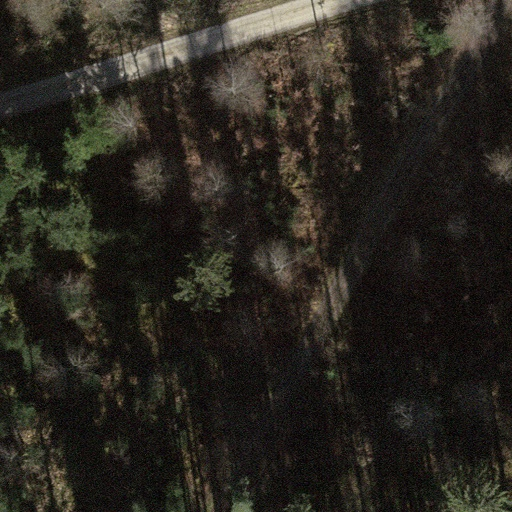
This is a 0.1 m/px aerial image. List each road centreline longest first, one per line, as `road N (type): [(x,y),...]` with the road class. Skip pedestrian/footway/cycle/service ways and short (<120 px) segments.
road 1 (track): [(227,511),(496,0)]
road 2 (track): [(353,0),(0,109)]
